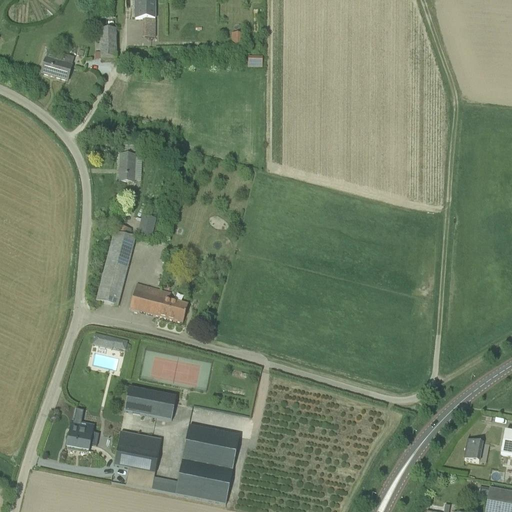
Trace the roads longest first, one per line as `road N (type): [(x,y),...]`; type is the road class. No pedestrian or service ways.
road 1 (track): [(422,0),(452,102),(435,373),(425,394),(384,399),(77,316)]
road 2 (unclassified): [(15,511),(77,316),(85,183),(68,141),(0,91)]
road 3 (tertiary): [(415,451),(469,395),(511,366)]
